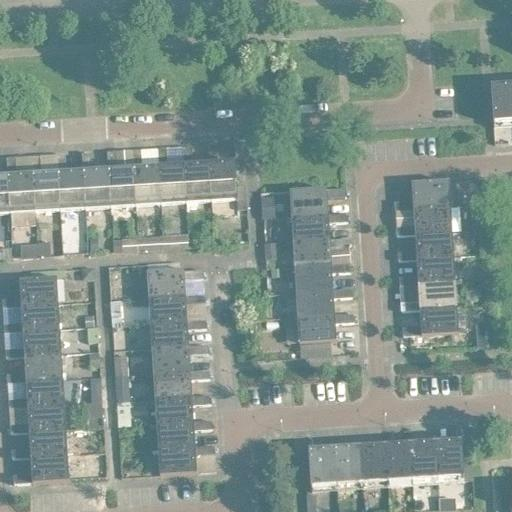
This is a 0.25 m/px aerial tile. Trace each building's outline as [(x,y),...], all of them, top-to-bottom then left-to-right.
[(511,121),(511,86),(495,88),(495,87),(494,87),(496,124),(497,124),(497,123),(511,121)] [(237,145),(237,160),(249,159),(248,144),(237,145)] [(210,147),(211,167),(212,167),(214,201),(239,200),(239,201),(240,201),(239,187),(238,164),(237,164),(237,165),(220,166),(219,146),(210,147)] [(185,148),(186,168),(187,168),(189,203),(214,201),(212,167),(211,167),(195,168),(194,148),(185,148)] [(160,150),(161,170),(164,204),(189,203),(187,168),(186,168),(170,169),(169,149),(160,150)] [(135,151),(136,171),(138,206),(164,204),(161,170),(145,171),(144,151),(135,151)] [(110,153),(111,173),(113,207),(138,206),(136,171),(120,172),(118,152),(110,153)] [(84,154),(86,174),(88,209),(113,207),(111,173),(95,174),(93,154),(84,154)] [(59,156),(60,176),(61,176),(63,210),(88,209),(86,174),(69,175),(68,155),(59,156)] [(34,157),(35,177),(36,177),(38,212),(63,210),(61,176),(60,176),(44,177),(43,157),(34,157)] [(9,159),(10,179),(11,179),(13,214),(38,212),(36,177),(35,177),(19,178),(18,158),(9,159)] [(0,214),(13,214),(11,179),(10,179),(0,179),(0,214)] [(397,212),(417,211),(417,210),(452,208),(450,183),(452,183),(451,182),(414,184),(414,185),(416,185),(417,202),(397,203),(397,212)] [(248,187),(239,187),(240,201),(241,211),(250,210),(248,187)] [(293,193),(295,218),(330,216),(330,215),(329,199),(349,198),(348,189),(329,190),(292,192),(292,193),(293,193)] [(276,199),(263,200),(265,219),(277,219),(276,199)] [(482,207),(473,208),(474,233),(484,232),(482,207)] [(399,237),(419,236),(419,235),(454,233),(452,208),(417,210),(417,211),(418,227),(398,228),(399,237)] [(295,218),(296,243),(331,241),(330,224),(350,223),(350,214),(330,215),(330,216),(295,218)] [(400,262),(420,261),(455,258),(454,233),(419,235),(419,236),(420,252),(400,253),(400,262)] [(190,235),(165,236),(165,237),(166,250),(191,249),(190,235)] [(165,237),(140,239),(140,252),(166,250),(165,237)] [(101,239),(92,239),(93,253),(101,253),(101,239)] [(124,241),(115,241),(116,253),(140,252),(140,239),(124,239),(124,241)] [(296,243),(298,268),(333,266),(332,250),(352,248),(351,239),(331,241),(296,243)] [(52,243),(40,244),(41,258),(53,257),(52,243)] [(40,244),(23,246),(23,259),(41,258),(40,244)] [(280,244),(266,245),(267,261),(281,261),(280,244)] [(14,249),(0,249),(0,260),(14,259),(14,249)] [(402,287),(422,286),(457,284),(455,258),(420,261),(421,277),(401,278),(402,287)] [(298,268),(300,293),(334,291),(333,275),(353,273),(353,265),(333,266),(298,268)] [(96,269),(83,269),(84,281),(97,280),(96,269)] [(285,269),(274,270),(274,280),(285,280),(285,269)] [(67,270),(32,272),(33,281),(59,279),(67,279),(67,270)] [(151,275),(152,300),(187,298),(187,297),(186,281),(206,280),(206,271),(187,272),(187,271),(150,274),(150,275),(151,275)] [(5,309),(25,308),(25,307),(60,305),(58,280),(59,280),(59,279),(33,281),(22,281),(22,282),(23,282),(24,299),(4,300),(5,309)] [(403,312),(423,311),(458,309),(457,284),(422,286),(423,302),(403,303),(403,312)] [(300,293),(301,319),(336,316),(335,300),(355,299),(354,290),(334,291),(300,293)] [(152,300),(154,325),(189,323),(189,322),(188,306),(208,305),(207,296),(187,297),(187,298),(152,300)] [(266,300),(250,301),(251,318),(267,317),(266,300)] [(123,302),(113,302),(114,327),(125,326),(123,302)] [(6,334),(26,333),(26,332),(61,330),(60,305),(25,307),(25,308),(26,324),(6,325),(6,334)] [(423,311),(424,327),(404,329),(405,338),(412,337),(461,335),(461,333),(460,334),(458,309),(423,311)] [(336,316),(301,319),(303,344),(302,344),(302,345),(303,358),(334,356),(333,343),(339,342),(339,341),(338,341),(337,325),(356,324),(356,315),(336,316)] [(96,317),(87,317),(88,327),(97,327),(96,317)] [(154,325),(155,350),(190,348),(190,347),(189,331),(209,330),(209,321),(189,322),(189,323),(154,325)] [(100,328),(89,329),(90,345),(101,344),(100,328)] [(8,359),(28,358),(63,355),(61,330),(26,332),(26,333),(27,349),(7,350),(8,359)] [(155,350),(157,375),(192,373),(191,356),(211,355),(210,346),(190,347),(190,348),(155,350)] [(102,354),(91,354),(92,368),(103,368),(102,354)] [(10,384),(29,383),(64,381),(63,355),(28,358),(29,374),(9,375),(10,384)] [(130,357),(116,358),(117,377),(131,376),(130,357)] [(157,375),(158,400),(193,398),(192,381),(212,380),(212,371),(192,373),(157,375)] [(131,376),(117,377),(119,403),(132,402),(131,376)] [(103,379),(92,379),(94,405),(105,404),(103,379)] [(11,410),(31,408),(66,406),(64,381),(29,383),(30,399),(11,401),(11,410)] [(158,400),(160,425),(195,423),(194,407),(214,405),(213,397),(193,398),(158,400)] [(132,402),(119,403),(120,429),(134,428),(132,402)] [(94,405),(91,405),(92,429),(106,428),(105,404),(94,405)] [(13,435),(32,433),(67,431),(66,406),(31,408),(32,425),(12,426),(13,435)] [(160,425),(162,451),(197,448),(196,432),(215,431),(215,422),(195,423),(160,425)] [(14,460),(34,459),(34,458),(69,456),(67,431),(32,433),(33,450),(14,451),(14,460)] [(463,443),(438,444),(440,480),(465,478),(465,479),(466,479),(464,442),(463,442),(463,443)] [(438,444),(413,446),(415,481),(440,480),(438,444)] [(413,446),(388,448),(390,483),(415,481),(413,446)] [(197,448),(162,451),(163,475),(162,476),(162,477),(199,475),(199,473),(198,473),(197,457),(217,456),(216,447),(197,448)] [(388,448),(362,449),(365,484),(390,483),(388,448)] [(362,449),(337,451),(339,486),(365,484),(362,449)] [(339,486),(337,451),(312,452),(312,451),(311,451),(313,488),(315,488),(315,487),(339,486)] [(34,458),(34,459),(35,475),(11,476),(12,485),(34,484),(35,485),(72,482),(72,481),(70,481),(69,456),(34,458)] [(310,511),(318,511),(317,495),(309,496),(310,511)]
